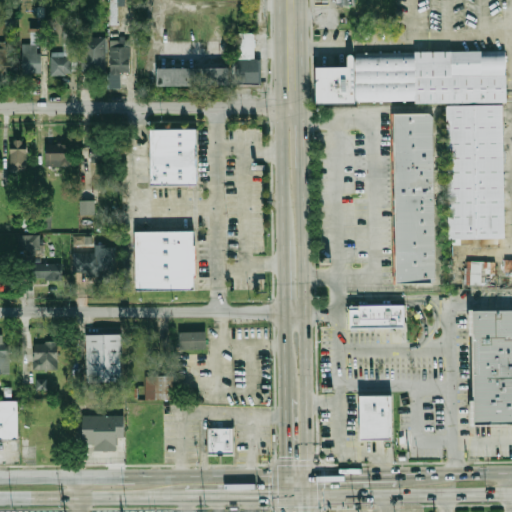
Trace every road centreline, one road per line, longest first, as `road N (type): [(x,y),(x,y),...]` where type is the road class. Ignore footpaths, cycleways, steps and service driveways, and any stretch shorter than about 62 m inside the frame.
road 1 (residential): [(0,312),(292,311)]
road 2 (residential): [(0,106),(291,105)]
road 3 (secondary): [(290,0),(291,246)]
road 4 (secondary): [(0,496),(223,495)]
road 5 (secondary): [(306,493),(511,490)]
road 6 (secondary): [(306,475),(304,337),(293,322)]
road 7 (secondary): [(511,471),(369,474)]
